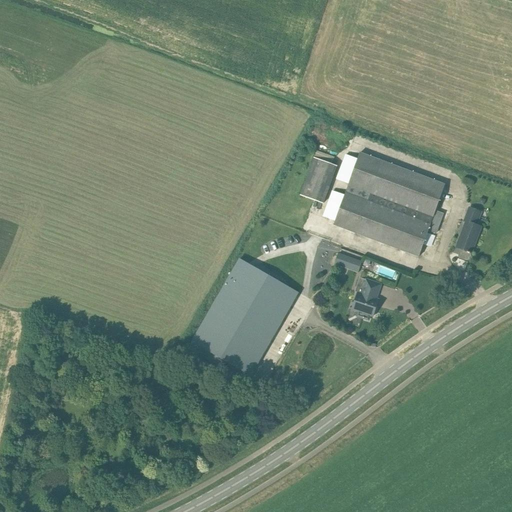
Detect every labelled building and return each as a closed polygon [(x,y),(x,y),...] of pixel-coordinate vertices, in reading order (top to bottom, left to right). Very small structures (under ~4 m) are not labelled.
[(360,152),(334,225),(419,257),(429,231),(436,234),(444,213),(436,211),(445,184),(360,152)] [(323,204),(337,165),(312,156),(298,195),(323,204)] [(469,207),(464,221),(466,222),(456,247),(471,253),(481,227),(477,225),(481,212),(469,207)] [(339,252),(334,265),(358,273),(362,261),(339,252)] [(250,376),(298,292),(239,259),(191,342),(250,376)] [(376,270),(387,276),(390,270),(379,265),(376,270)] [(377,300),(376,299),(375,299),(380,285),(365,280),(361,294),(357,293),(351,309),(357,311),(356,316),(368,320),(369,315),(372,316),(376,306),(377,302),(378,300),(377,300)]
